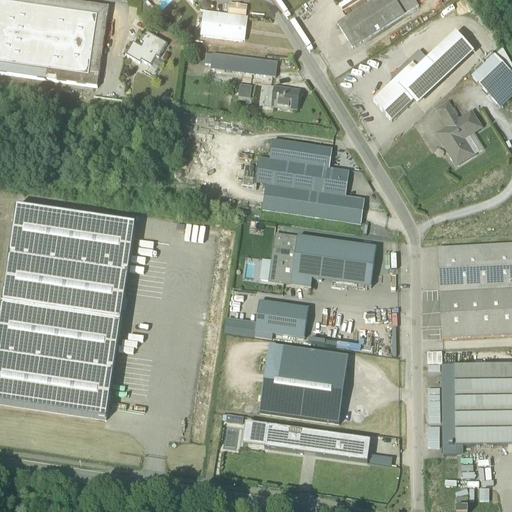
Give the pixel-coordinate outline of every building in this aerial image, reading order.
[(0,0),(0,76),(97,90),(109,9),(42,0),(0,0)] [(378,0),(337,27),(352,50),(404,17),(419,8),(413,0),(378,0)] [(227,16),(245,19),(247,7),(229,4),(227,16)] [(245,19),(206,13),(202,37),(242,43),(245,19)] [(158,61),(167,46),(146,34),(140,44),(142,45),(141,49),(133,44),(125,57),(140,65),(141,63),(151,68),(156,59),(158,61)] [(399,88),(413,103),(470,50),(455,35),(427,61),(417,71),(399,88)] [(474,55),(470,50),(413,103),(417,108),(474,55)] [(494,58),(495,59),(510,74),(487,95),(486,96),(500,110),(511,98),(511,67),(502,51),(494,58)] [(412,66),(417,71),(427,61),(419,53),(409,62),(412,66)] [(210,70),(225,72),(227,58),(213,56),(210,70)] [(225,72),(238,73),(240,59),(227,58),(225,72)] [(238,73),(263,77),(265,63),(240,59),(238,73)] [(472,80),(487,95),(510,74),(495,59),(472,80)] [(277,64),(265,63),(263,77),(275,78),(277,64)] [(417,71),(412,66),(372,103),(391,123),(413,103),(399,88),(417,71)] [(264,107),(271,108),(273,99),(275,99),(277,90),(274,90),(274,91),(270,90),(268,92),(267,98),(265,98),(264,107)] [(271,108),(297,112),(300,94),(277,90),(275,99),(273,99),(271,108)] [(251,93),(239,92),(238,99),(250,100),(251,93)] [(471,117),(472,116),(480,110),(477,105),(468,111),(471,117)] [(448,106),(438,112),(446,124),(456,118),(448,106)] [(460,159),(463,164),(473,157),(464,142),(474,135),(482,130),(472,116),(471,117),(460,124),(456,118),(446,124),(449,129),(439,135),(445,144),(447,143),(449,145),(444,148),(453,163),(460,159)] [(445,144),(439,135),(437,137),(444,148),(449,145),(447,143),(445,144)] [(464,142),(473,157),(484,150),(474,135),(464,142)] [(259,160),(258,169),(268,170),(265,187),(345,199),(349,173),(329,171),(332,151),(272,142),(269,162),(259,160)] [(460,159),(453,163),(457,168),(463,164),(460,159)] [(256,185),(265,187),(268,170),(258,169),(256,185)] [(364,201),(345,199),(265,187),(262,212),(361,226),(364,201)] [(16,209),(0,317),(0,406),(106,422),(135,227),(16,209)] [(376,250),(297,239),(295,253),(295,254),(292,278),(312,281),(371,289),(376,250)] [(440,296),(442,341),(511,336),(511,246),(437,250),(440,296)] [(295,253),(275,251),(274,263),(271,283),(290,286),(290,287),(311,290),(312,281),(292,278),(295,254),(295,253)] [(262,261),(260,282),(271,283),(274,263),(262,261)] [(259,304),(255,333),(272,336),(304,341),(309,311),(259,304)] [(255,333),(254,339),(271,342),(272,336),(255,333)] [(269,348),(268,355),(347,366),(348,359),(269,348)] [(347,366),(268,355),(259,415),(339,426),(347,366)] [(511,366),(454,367),(456,448),(462,448),(511,447),(511,366)] [(463,457),(462,448),(456,448),(454,367),(442,367),(443,457),(463,457)] [(251,426),(245,425),(242,448),(248,448),(251,426)] [(267,428),(251,426),(248,448),(264,450),(267,428)] [(370,443),(267,428),(264,450),(367,465),(370,443)] [(456,511),(467,511),(467,500),(456,500),(456,511)]
